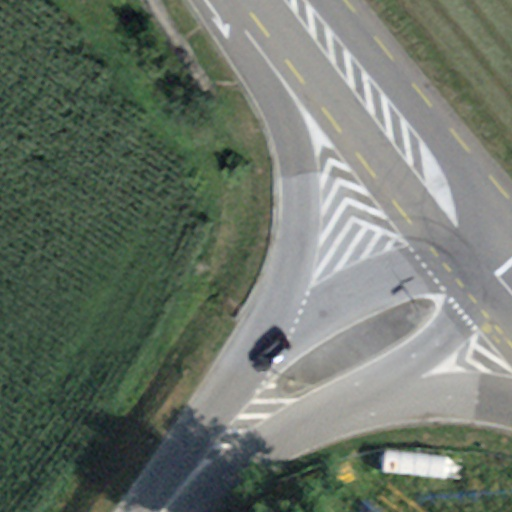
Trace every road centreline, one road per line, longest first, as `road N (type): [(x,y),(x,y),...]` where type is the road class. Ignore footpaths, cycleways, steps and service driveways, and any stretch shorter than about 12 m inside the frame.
road 1 (tertiary): [(166,511),(281,391),(498,257)]
road 2 (primary): [(498,257),(294,0)]
